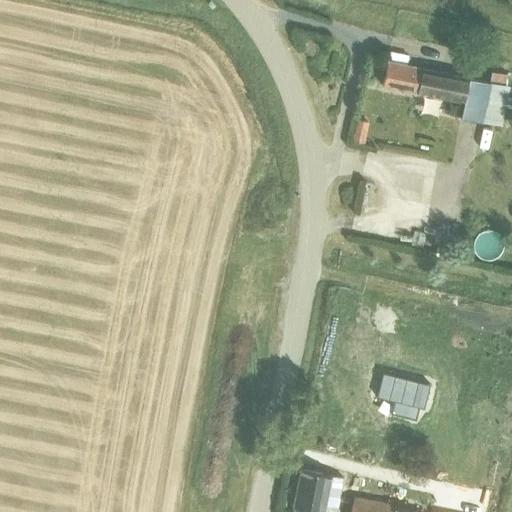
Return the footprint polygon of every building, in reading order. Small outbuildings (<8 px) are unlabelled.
[(387,61),(382,86),(463,101),(460,117),(481,121),(489,82),(469,78),(422,68),(387,61)] [(492,71),(489,82),(505,85),(508,74),(492,71)] [(356,119),(351,141),(363,144),(368,122),(356,119)] [(460,148),(463,130),(453,129),(451,147),(460,148)] [(387,222),(417,219),(416,208),(386,211),(387,222)] [(443,338),(444,325),(400,321),(399,335),(443,338)] [(379,384),(376,396),(393,401),(390,412),(415,418),(418,407),(424,408),(430,383),(408,378),(382,372),(379,384)] [(293,506),(292,511),(323,511),(324,508),(336,511),(343,477),(332,475),(301,468),(298,481),(293,506)] [(354,496),(350,511),(426,511),(427,511),(354,496)]
